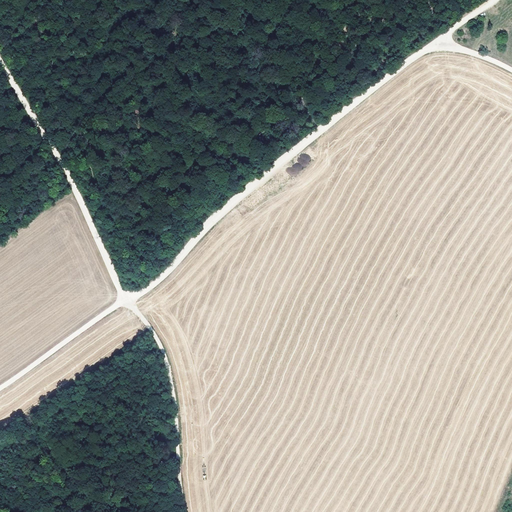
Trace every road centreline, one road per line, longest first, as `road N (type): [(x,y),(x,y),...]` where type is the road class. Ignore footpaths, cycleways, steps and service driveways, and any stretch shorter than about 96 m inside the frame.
road 1 (track): [(125,302),(168,271),(243,193),(443,32),(497,0)]
road 2 (track): [(125,302),(62,159),(0,53)]
road 3 (track): [(179,457),(165,363),(125,302)]
road 4 (track): [(0,388),(125,302)]
